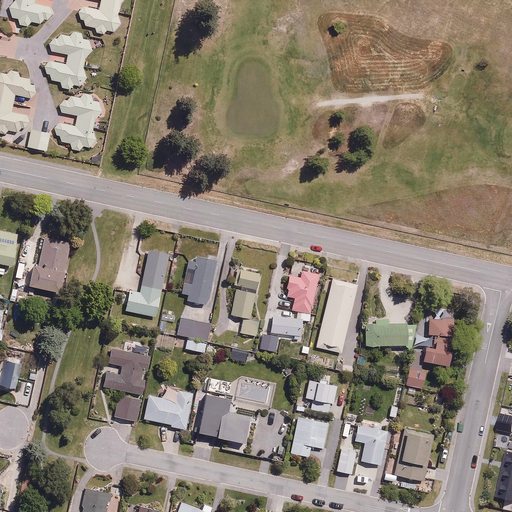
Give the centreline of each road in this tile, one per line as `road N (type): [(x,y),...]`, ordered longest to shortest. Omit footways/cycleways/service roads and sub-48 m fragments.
road 1 (residential): [(504,276),(0,168)]
road 2 (residential): [(397,511),(104,449)]
road 3 (residential): [(504,276),(453,511)]
